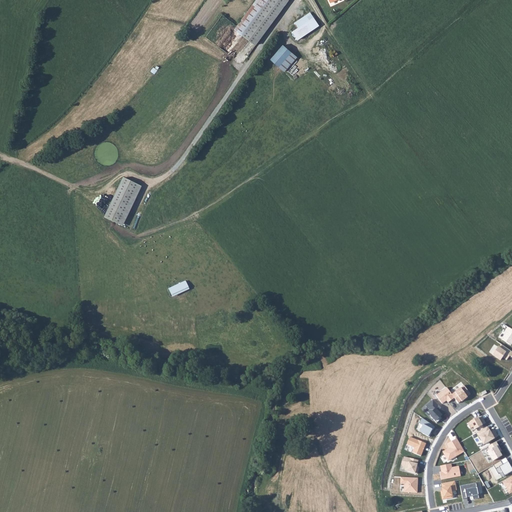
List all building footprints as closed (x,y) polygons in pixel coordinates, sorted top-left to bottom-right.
[(253,0),(233,29),(255,46),(287,0),(253,0)] [(312,12),(294,22),(298,29),(294,32),(298,40),(320,27),(312,12)] [(299,60),(284,46),(271,59),(286,73),(299,60)] [(137,184),(123,177),(105,217),(118,224),(137,184)] [(169,287),(172,296),(190,289),(186,280),(169,287)] [(511,329),(509,328),(502,339),(510,345),(511,342),(511,329)] [(498,347),(492,355),(501,361),(503,358),(506,360),(509,356),(511,357),(511,356),(511,352),(501,345),(499,348),(498,347)] [(447,387),(436,395),(443,404),(447,401),(448,403),(455,398),(452,394),(447,387)] [(461,387),(452,394),(455,398),(458,403),(461,401),(462,402),(469,397),(461,387)] [(432,400),(426,406),(430,410),(427,412),(435,421),(443,415),(442,413),(444,411),(440,408),(432,400)] [(482,425),(478,417),(467,423),(470,429),(473,427),(475,430),(482,425)] [(422,418),(419,424),(422,425),(419,432),(430,437),(434,427),(422,418)] [(488,426),(477,433),(484,445),(494,438),(488,426)] [(410,437),(407,444),(414,447),(412,453),(420,456),(425,444),(410,437)] [(457,438),(447,444),(449,448),(443,452),(448,461),(464,452),(457,438)] [(496,441),(488,446),(490,449),(487,450),(493,461),(502,456),(500,452),(501,451),(496,441)] [(419,460),(405,457),(403,466),(407,467),(406,472),(417,474),(419,467),(417,467),(419,460)] [(511,469),(506,458),(493,465),(496,469),(499,467),(504,476),(511,471),(511,469)] [(451,464),(440,466),(441,472),(439,472),(441,480),(461,476),(459,466),(452,467),(451,464)] [(511,475),(502,481),(509,494),(511,492),(511,475)] [(418,478),(401,477),(401,484),(404,484),(404,492),(417,493),(418,478)] [(455,481),(441,484),(443,490),(440,491),(442,500),(454,498),(452,492),(457,491),(455,481)] [(476,483),(460,486),(463,499),(467,498),(467,497),(473,496),(474,500),(479,499),(476,483)]
